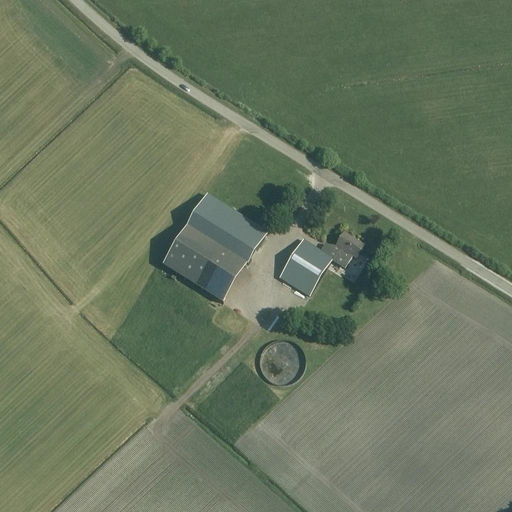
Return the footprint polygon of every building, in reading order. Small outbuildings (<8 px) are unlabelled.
[(277,207),(282,198),(266,189),(257,203),(269,210),(272,204),(277,207)] [(208,197),(164,268),(225,305),(269,234),(208,197)] [(356,260),(364,247),(345,235),(337,248),(339,249),(337,254),(327,247),(322,254),(303,242),(280,280),(310,298),(322,278),(333,260),(346,269),(353,258),(356,260)] [(228,307),(252,316),(258,301),(234,292),(228,307)] [(276,305),(285,313),(293,305),(283,297),(276,305)] [(267,351),(284,384),(310,371),(293,338),(267,351)] [(257,468),(261,480),(269,477),(265,465),(257,468)]
